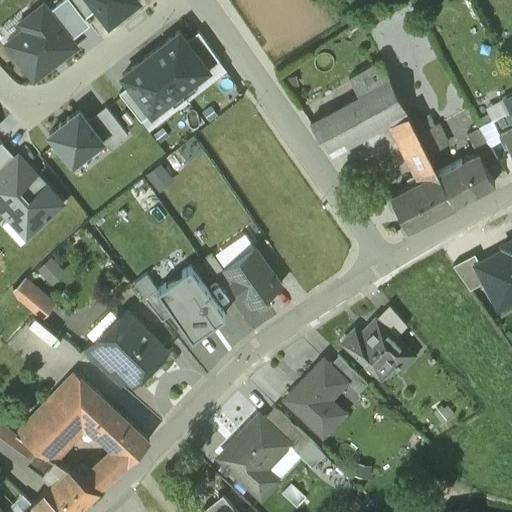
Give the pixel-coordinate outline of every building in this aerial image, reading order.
[(60,0),(48,10),(70,38),(89,24),(84,17),(70,0),(60,0)] [(70,0),(84,17),(97,7),(91,0),(70,0)] [(131,0),(91,0),(97,7),(108,22),(128,7),(126,4),(131,0)] [(48,10),(43,4),(20,22),(25,28),(7,42),(34,77),(50,65),(50,59),(55,56),(60,57),(76,45),(70,38),(48,10)] [(378,6),(360,18),(366,30),(385,17),(378,6)] [(0,26),(0,33),(7,42),(25,28),(20,22),(15,15),(0,26)] [(150,52),(180,90),(208,68),(186,40),(179,30),(150,52)] [(186,40),(208,68),(219,60),(198,30),(186,40)] [(180,90),(150,52),(122,74),(129,84),(151,112),(180,90)] [(349,78),(358,95),(390,77),(381,60),(349,78)] [(389,127),(410,116),(390,77),(358,95),(310,122),(333,155),(389,127)] [(141,121),(151,112),(129,84),(119,92),(141,121)] [(511,96),(501,102),(509,116),(511,114),(511,96)] [(106,105),(87,120),(102,139),(109,148),(128,133),(106,105)] [(87,120),(79,109),(68,117),(58,124),(59,125),(49,133),(72,163),(102,139),(87,120)] [(511,114),(509,116),(498,121),(503,130),(511,125),(511,114)] [(411,119),(430,156),(450,146),(440,126),(436,127),(431,117),(421,122),(418,115),(411,119)] [(417,182),(438,172),(430,156),(411,119),(410,116),(389,127),(417,182)] [(489,118),(480,123),(483,129),(492,124),(489,118)] [(492,124),(483,129),(493,149),(503,145),(501,140),(502,139),(493,123),(492,124)] [(483,129),(469,136),(479,155),(480,154),(486,168),(500,162),(493,149),(483,129)] [(511,134),(502,139),(501,140),(503,145),(507,151),(510,150),(511,154),(511,134)] [(0,172),(16,157),(1,141),(0,142),(0,172)] [(479,155),(439,174),(455,205),(494,185),(486,168),(480,154),(479,155)] [(61,202),(18,156),(16,157),(0,172),(0,205),(10,217),(15,213),(31,230),(45,217),(46,219),(49,216),(47,215),(61,202)] [(456,208),(455,205),(439,174),(438,172),(417,182),(393,195),(391,196),(408,229),(456,208)] [(368,207),(391,196),(393,195),(385,178),(358,192),(368,207)] [(233,280),(231,282),(240,295),(242,293),(251,306),(281,285),(254,246),(224,268),(233,280)] [(511,246),(479,264),(475,265),(484,283),(490,295),(508,286),(511,294),(511,246)] [(35,264),(48,279),(61,268),(48,253),(35,264)] [(475,265),(479,264),(474,255),(452,266),(470,290),(484,283),(475,265)] [(225,315),(190,265),(157,288),(173,312),(191,338),(225,315)] [(18,297),(44,321),(57,304),(23,277),(12,287),(18,297)] [(162,320),(173,312),(157,288),(144,297),(162,320)] [(395,311),(384,323),(391,330),(392,330),(390,332),(402,343),(413,332),(395,311)] [(171,356),(130,316),(103,343),(106,347),(105,348),(130,372),(127,375),(134,382),(139,387),(171,356)] [(384,323),(367,340),(361,335),(348,348),(382,381),(397,365),(407,375),(421,361),(402,343),(390,332),(391,330),(384,323)] [(130,372),(105,348),(106,347),(103,343),(101,341),(86,356),(125,391),(134,382),(127,375),(130,372)] [(379,396),(348,365),(339,375),(355,392),(369,406),(379,396)] [(331,368),(293,407),(334,448),(350,430),(335,415),(355,392),(339,375),(331,368)] [(92,429),(86,423),(109,400),(78,369),(13,429),(58,460),(92,429)] [(151,440),(109,400),(86,423),(92,429),(112,448),(127,462),(151,440)] [(319,449),(280,412),(269,423),(295,448),(296,449),(294,450),(306,461),(319,449)] [(68,467),(58,460),(13,429),(0,419),(0,444),(25,462),(26,462),(52,482),(68,467)] [(269,423),(265,419),(239,444),(243,448),(226,465),(265,503),(283,485),(271,474),(294,450),(295,448),(269,423)] [(112,448),(101,459),(116,472),(127,462),(112,448)] [(101,459),(83,477),(98,488),(116,472),(101,459)] [(52,482),(32,500),(35,503),(45,511),(72,511),(98,488),(83,477),(68,467),(52,482)] [(5,511),(25,511),(33,505),(23,495),(5,511)] [(236,511),(227,500),(226,501),(231,508),(225,511),(236,511)] [(45,511),(35,503),(33,505),(25,511),(45,511)]
